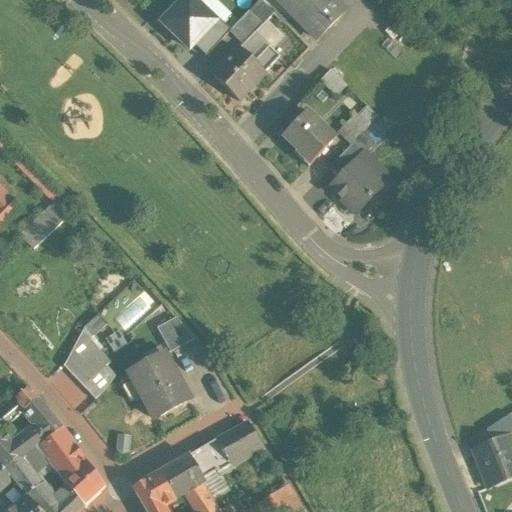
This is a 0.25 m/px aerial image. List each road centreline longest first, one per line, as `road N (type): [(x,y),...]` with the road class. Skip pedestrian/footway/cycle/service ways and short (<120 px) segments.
road 1 (residential): [(86,0),(333,264),(358,279),(410,287)]
road 2 (secondary): [(461,511),(417,387),(410,287)]
road 3 (secondary): [(410,287),(439,188),(511,100)]
road 4 (residential): [(0,338),(116,491)]
road 5 (residential): [(116,491),(132,474),(244,414)]
road 6 (unknown): [(231,149),(323,49)]
